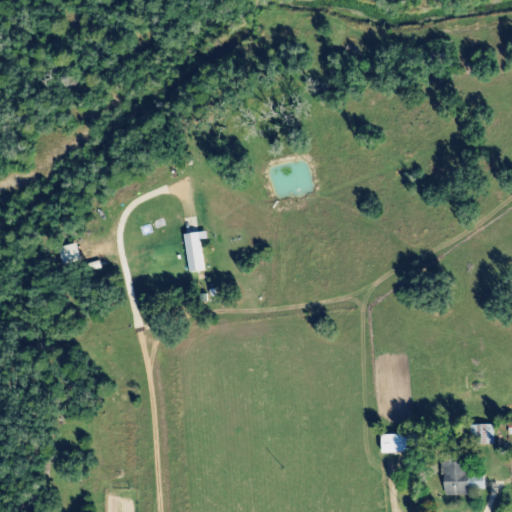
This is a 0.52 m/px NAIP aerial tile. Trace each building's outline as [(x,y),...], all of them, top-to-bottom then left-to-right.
[(189,272),(205,271),(202,240),(208,240),(207,232),(185,234),(189,272)] [(60,248),(65,265),(82,261),(77,244),(60,248)] [(494,424),(471,425),(471,445),(495,444),(494,424)] [(382,435),(383,454),(419,452),(418,434),(382,435)] [(468,495),(468,490),(486,489),(485,474),(467,474),(467,461),(443,462),(444,496),(468,495)]
